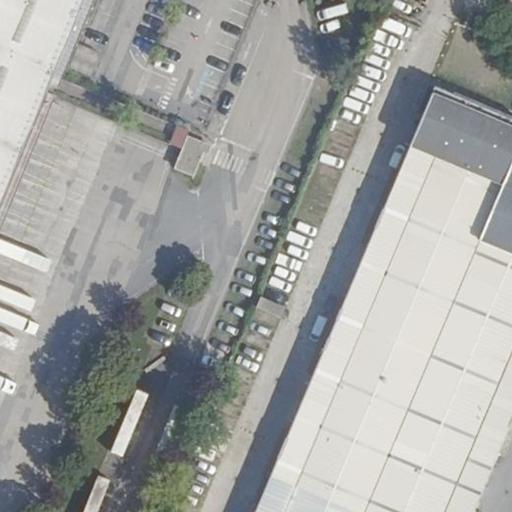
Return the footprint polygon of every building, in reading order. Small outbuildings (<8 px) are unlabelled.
[(0,0),(0,199),(49,83),(84,0),(0,0)] [(95,0),(84,0),(49,83),(59,87),(95,0)] [(364,511),(511,163),(511,124),(430,90),(267,476),(269,477),(352,511),(364,511)] [(214,144),(189,134),(177,165),(197,173),(205,152),(211,154),(214,144)] [(511,163),(364,511),(465,511),(511,402),(511,163)] [(352,511),(269,477),(254,511),(352,511)]
